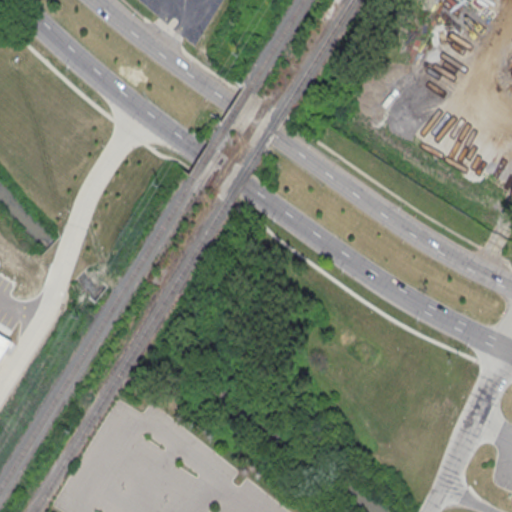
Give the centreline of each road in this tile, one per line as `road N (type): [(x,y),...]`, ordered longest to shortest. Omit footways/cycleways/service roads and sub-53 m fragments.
road 1 (secondary): [(13,0),(145,117),(422,309)]
road 2 (secondary): [(434,246),(94,0)]
road 3 (residential): [(426,511),(511,331)]
